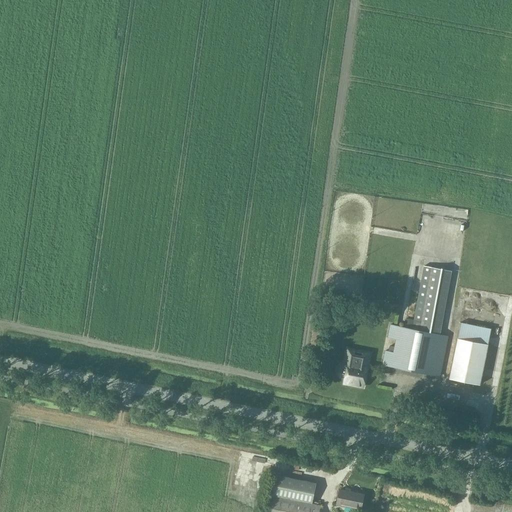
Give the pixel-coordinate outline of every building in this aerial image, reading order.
[(424,266),(412,329),(440,335),(452,271),(424,266)] [(466,299),(465,313),(497,314),(498,300),(466,299)] [(449,379),(480,385),(491,329),(461,323),(449,379)] [(382,365),(440,377),(448,336),(440,335),(412,329),(390,324),(387,337),(396,339),(394,347),(390,346),(388,351),(385,351),(382,365)] [(343,379),(342,382),(363,386),(369,354),(347,349),(345,361),(344,361),(343,361),(341,361),(340,362),(339,362),(338,363),(338,364),(337,365),(336,366),(336,367),(335,368),(335,369),(335,371),(336,372),(336,373),(336,374),(337,375),(338,376),(339,377),(340,378),(341,378),(342,379),(343,379)] [(273,496),(313,504),(317,484),(277,476),(273,496)] [(337,505),(360,510),(363,494),(340,489),(337,505)] [(319,511),(321,506),(273,496),(270,511),(319,511)]
